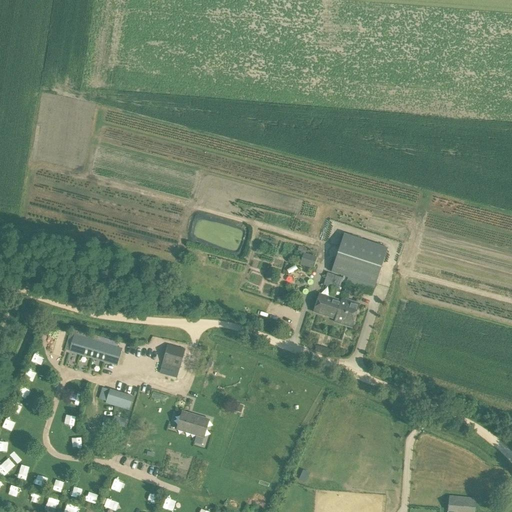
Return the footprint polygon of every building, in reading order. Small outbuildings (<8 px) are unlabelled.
[(375,287),(388,247),(344,234),(332,273),(348,278),(345,285),(365,292),(367,284),(375,287)] [(313,269),(317,255),(305,252),(306,249),(299,247),(297,252),(302,253),(299,265),(313,269)] [(334,319),(340,301),(334,299),(338,290),(339,290),(342,278),(327,273),(323,285),(332,288),(328,297),(318,294),(312,312),(334,319)] [(340,301),(334,319),(333,322),(350,327),(358,304),(340,299),(340,301)] [(69,335),(74,336),(69,352),(117,366),(123,349),(117,347),(119,342),(92,334),(91,335),(71,329),(69,335)] [(180,367),(185,349),(168,344),(163,362),(163,363),(160,374),(177,378),(180,367)] [(34,362),(42,366),(46,358),(38,354),(34,362)] [(110,390),(102,387),(99,399),(106,401),(106,403),(129,410),(134,396),(110,389),(110,390)] [(236,405),(234,411),(240,413),(242,407),(236,405)] [(116,412),(98,406),(94,420),(111,425),(112,424),(124,427),(128,414),(116,411),(116,412)] [(203,438),(208,420),(180,412),(175,430),(203,438)] [(66,414),(66,423),(78,423),(78,414),(66,414)] [(72,442),(80,447),(84,440),(76,435),(72,442)] [(8,471),(17,463),(13,459),(4,466),(8,471)] [(21,467),(20,474),(30,476),(31,469),(21,467)] [(56,486),(64,490),(67,482),(59,479),(56,486)] [(14,484),(11,491),(18,494),(20,486),(14,484)] [(94,498),(101,495),(97,487),(90,490),(94,498)] [(34,492),(32,501),(41,503),(43,494),(34,492)] [(475,511),(476,498),(449,496),(448,511),(454,511),(475,511)] [(53,497),(50,505),(58,508),(61,500),(53,497)] [(107,499),(106,508),(113,509),(114,500),(107,499)]
